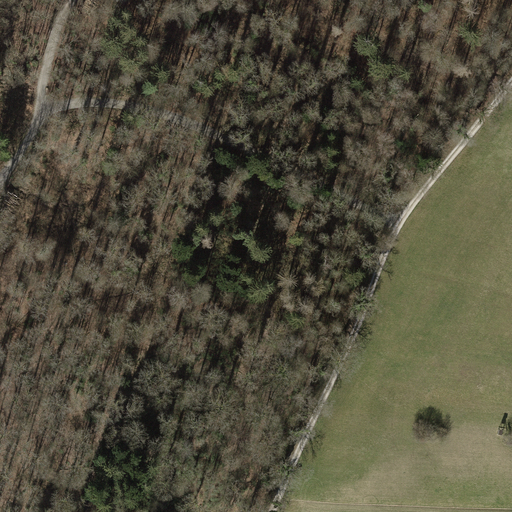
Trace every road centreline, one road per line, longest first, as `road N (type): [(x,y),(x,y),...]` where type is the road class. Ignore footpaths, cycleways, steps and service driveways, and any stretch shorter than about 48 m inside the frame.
road 1 (track): [(271,511),(360,321),(385,239),(511,83)]
road 2 (track): [(398,219),(172,116),(97,103),(58,106),(35,121)]
road 3 (track): [(0,183),(35,121),(51,41),(72,0)]
